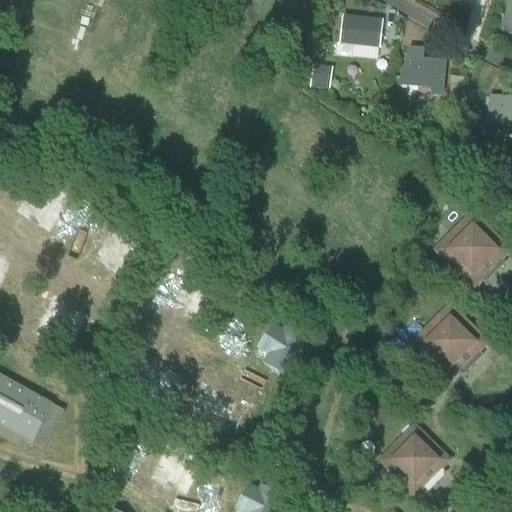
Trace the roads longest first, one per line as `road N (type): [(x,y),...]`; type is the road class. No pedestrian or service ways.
road 1 (unclassified): [(302,511),(345,355),(345,328),(334,310),(0,106)]
road 2 (unclassified): [(511,66),(396,0)]
